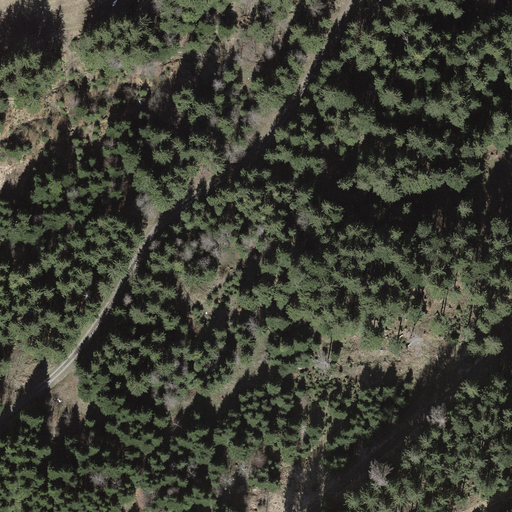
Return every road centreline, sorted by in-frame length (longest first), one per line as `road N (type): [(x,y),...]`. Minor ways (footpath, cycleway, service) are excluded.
road 1 (track): [(0,427),(83,348),(161,230),(261,152),(306,96),(357,0)]
road 2 (track): [(511,335),(302,511)]
